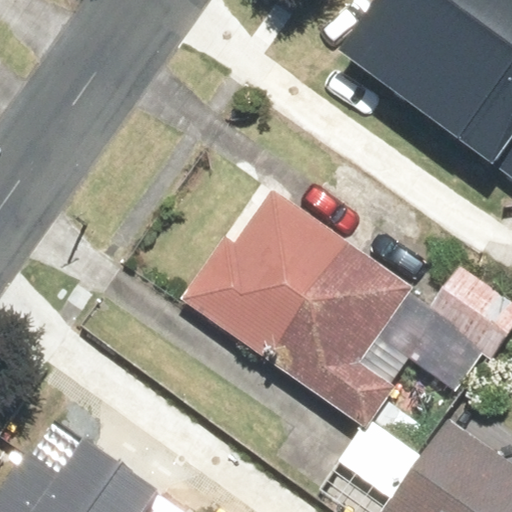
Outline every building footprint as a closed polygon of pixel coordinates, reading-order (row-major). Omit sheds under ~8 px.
[(511,0),(386,0),(347,52),(511,175),(511,0)] [(271,198),(189,307),(366,442),(395,404),(360,377),(414,307),(271,198)] [(511,341),(511,301),(458,268),(436,304),(508,348),(511,341)] [(511,511),(511,466),(449,426),(393,511),(511,511)] [(36,453),(0,503),(0,511),(102,511),(134,467),(94,439),(68,476),(36,453)] [(102,511),(161,511),(173,495),(134,467),(102,511)]
